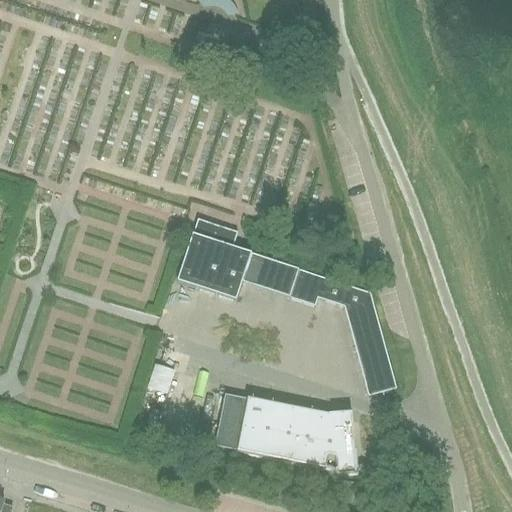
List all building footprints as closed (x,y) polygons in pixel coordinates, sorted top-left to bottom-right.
[(225,16),(227,18),(237,16),(236,14),(235,12),(234,10),(234,8),(233,7),(232,5),(230,4),(229,3),(228,2),(227,1),(226,0),(225,0),(202,0),(200,1),(198,3),(204,11),(205,10),(207,9),(208,9),(210,9),(212,9),(213,9),(215,9),(216,10),(218,11),(220,11),(221,12),(222,14),(224,15),(225,16)] [(198,222),(193,238),(233,251),(237,235),(198,222)] [(177,285),(236,304),(251,257),(192,238),(177,285)] [(299,272),(290,300),(315,309),(318,300),(344,309),(369,398),(397,391),(371,295),(299,272)] [(332,418),(248,402),(238,455),(336,474),(337,478),(357,477),(353,423),(353,422),(352,415),(332,416),(332,418)]
